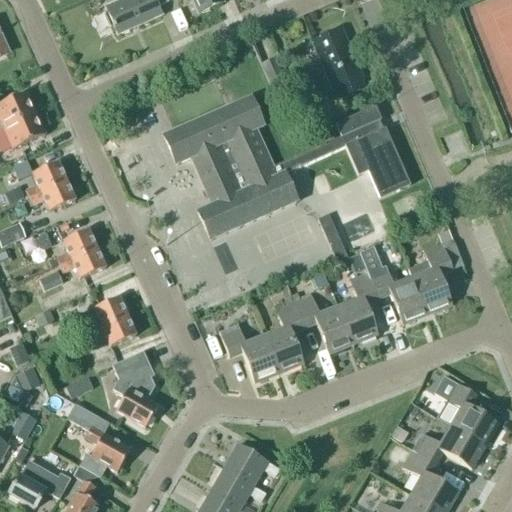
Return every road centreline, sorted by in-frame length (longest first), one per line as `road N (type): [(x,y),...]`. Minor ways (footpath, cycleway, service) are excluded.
road 1 (unclassified): [(499,327),(365,0)]
road 2 (residential): [(203,403),(69,113)]
road 3 (residential): [(203,403),(284,412),(499,327)]
road 4 (residential): [(69,113),(320,0)]
road 5 (residential): [(143,511),(203,403)]
road 6 (residential): [(69,113),(22,0)]
